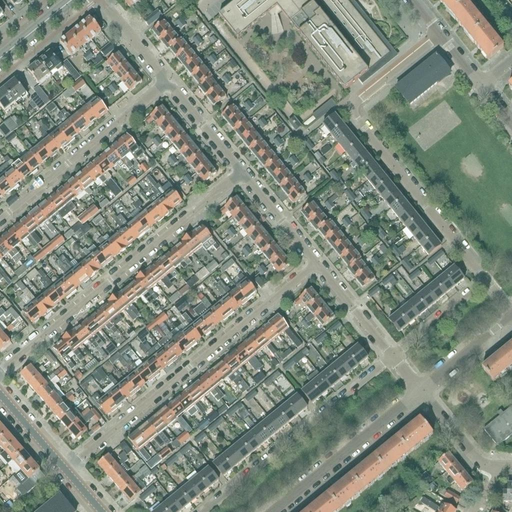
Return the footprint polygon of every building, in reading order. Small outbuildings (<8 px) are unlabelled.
[(238,0),(219,15),(238,39),(277,7),(345,91),(358,80),(361,84),(377,71),(374,68),(390,54),(377,37),(378,35),(349,0),(238,0)] [(438,0),(451,15),(466,2),(464,0),(438,0)] [(469,38),(485,25),(466,2),(451,15),(469,38)] [(159,19),(162,16),(158,11),(154,14),(159,19)] [(148,27),(159,19),(154,14),(144,22),(148,27)] [(91,41),(101,33),(90,19),(80,27),(91,41)] [(160,42),(172,31),(164,22),(152,32),(160,42)] [(488,61),(504,48),(485,25),(469,38),(488,61)] [(81,49),(91,41),(80,27),(70,35),(81,49)] [(180,41),(172,32),(172,31),(160,42),(168,51),(169,50),(180,41)] [(71,57),(81,49),(70,35),(60,43),(66,51),(66,53),(68,56),(70,56),(71,57)] [(177,59),(189,49),(181,39),(180,41),(169,50),(177,59)] [(200,40),(195,44),(198,47),(205,42),(202,39),(200,40)] [(105,57),(115,49),(111,44),(101,52),(105,57)] [(197,59),(197,58),(189,49),(177,59),(185,69),(197,59)] [(55,59),(50,53),(39,62),(52,76),(58,71),(59,73),(62,70),(61,69),(62,68),(61,66),(62,65),(75,82),(81,78),(67,61),(63,64),(57,57),(55,59)] [(115,74),(127,64),(119,54),(107,64),(115,74)] [(215,59),(211,63),(213,66),(224,56),(222,54),(215,59)] [(96,67),(104,61),(99,56),(95,59),(96,60),(93,63),(96,67)] [(396,89),(404,99),(409,106),(450,73),(437,56),(396,89)] [(192,78),(205,68),(197,59),(185,69),(192,78)] [(40,86),(52,76),(39,62),(28,71),(40,86)] [(122,83),(134,73),(127,64),(115,74),(122,83)] [(211,79),(212,77),(205,68),(192,78),(200,87),(211,78),(211,79)] [(130,93),(142,83),(134,73),(122,83),(130,93)] [(219,88),(211,79),(211,78),(200,87),(198,88),(206,98),(219,88)] [(23,100),(28,96),(15,80),(14,81),(4,89),(16,103),(21,98),(23,100)] [(81,80),(71,88),(76,93),(85,85),(81,80)] [(220,90),(224,87),(222,85),(219,88),(206,98),(214,107),(226,98),(220,90)] [(34,90),(46,105),(51,102),(38,86),(34,90)] [(66,101),(76,93),(71,88),(62,96),(66,101)] [(10,108),(16,103),(4,89),(0,92),(0,106),(6,113),(11,109),(10,108)] [(40,111),(46,106),(37,95),(31,100),(33,102),(37,108),(40,111)] [(98,120),(108,112),(97,99),(87,107),(98,120)] [(98,120),(87,107),(83,102),(79,105),(83,110),(78,115),(89,128),(93,124),(93,123),(97,119),(98,120)] [(49,114),(56,108),(52,103),(45,109),(49,114)] [(240,115),(240,114),(234,106),(222,116),(228,124),(240,115)] [(158,127),(170,117),(162,107),(145,121),(149,125),(153,121),(158,127)] [(68,115),(67,115),(63,111),(60,113),(78,135),(83,131),(84,132),(89,128),(78,115),(72,119),(68,115)] [(78,135),(60,113),(61,115),(57,118),(60,122),(55,126),(59,130),(70,144),(75,140),(74,139),(78,135)] [(235,132),(247,122),(240,115),(228,124),(235,132)] [(331,135),(343,125),(335,115),(323,126),(331,135)] [(287,122),(296,131),(302,126),(294,116),(287,122)] [(4,124),(12,133),(18,129),(15,125),(19,122),(14,117),(11,120),(10,119),(4,124)] [(166,136),(178,126),(170,117),(158,127),(166,136)] [(45,133),(48,131),(41,122),(38,124),(42,128),(45,133)] [(255,132),(254,132),(247,122),(235,132),(242,142),(255,132)] [(6,139),(12,133),(4,124),(0,127),(0,138),(3,136),(6,139)] [(338,144),(351,134),(343,125),(331,135),(338,144)] [(173,146),(186,136),(178,126),(166,136),(173,146)] [(65,147),(70,144),(59,130),(49,138),(60,150),(64,146),(65,147)] [(283,136),(289,143),(295,138),(290,131),(283,136)] [(250,151),(262,141),(255,132),(242,142),(250,151)] [(346,154),(358,144),(351,134),(338,144),(346,154)] [(133,139),(131,140),(126,135),(119,141),(120,142),(130,154),(136,161),(145,154),(133,139)] [(181,155),(193,145),(186,136),(173,146),(181,155)] [(55,154),(60,150),(49,138),(40,146),(51,159),(56,155),(55,154)] [(306,139),(303,142),(311,151),(314,149),(306,139)] [(160,141),(155,145),(155,146),(151,149),(154,152),(158,149),(163,144),(160,141)] [(258,160),(270,150),(262,141),(250,151),(258,160)] [(30,146),(29,146),(26,142),(23,144),(26,149),(30,153),(41,166),(45,162),(46,163),(51,159),(40,146),(34,151),(30,146)] [(129,171),(132,169),(134,167),(126,158),(130,154),(120,142),(111,149),(121,162),(125,167),(129,171)] [(353,163),(366,153),(358,144),(346,154),(353,163)] [(189,164),(201,155),(193,145),(181,155),(189,164)] [(121,162),(111,149),(107,153),(106,152),(101,156),(112,169),(121,162)] [(277,160),(270,150),(258,160),(265,170),(277,160)] [(36,170),(41,166),(30,153),(21,161),(32,174),(37,171),(36,170)] [(361,173),(373,163),(366,153),(353,163),(361,173)] [(197,174),(209,164),(201,155),(189,164),(197,174)] [(107,173),(112,169),(101,156),(97,160),(93,164),(119,196),(122,193),(110,179),(111,178),(107,173)] [(13,162),(11,161),(7,157),(4,160),(8,164),(12,169),(22,181),(26,177),(27,178),(32,174),(21,161),(16,166),(13,162)] [(273,179),(285,169),(277,160),(265,170),(273,179)] [(368,182),(381,172),(373,163),(361,173),(368,182)] [(116,198),(119,196),(93,164),(88,168),(88,167),(83,171),(94,184),(99,180),(103,184),(104,184),(116,198)] [(204,183),(216,173),(209,164),(197,174),(204,183)] [(145,173),(149,171),(144,165),(140,167),(145,173)] [(17,185),(22,181),(12,169),(2,177),(13,190),(18,186),(17,185)] [(280,189),(293,179),(285,169),(273,179),(280,189)] [(88,189),(94,184),(83,171),(78,175),(79,175),(74,179),(85,192),(89,196),(92,194),(88,189)] [(376,191),(388,181),(381,172),(368,182),(376,191)] [(13,190),(2,177),(0,178),(0,192),(3,197),(8,193),(9,194),(13,190)] [(130,187),(137,181),(133,177),(126,183),(130,187)] [(76,199),(85,192),(74,179),(70,183),(69,182),(65,186),(76,199)] [(287,197),(299,187),(293,179),(280,189),(287,197)] [(383,200),(396,190),(388,181),(376,191),(383,200)] [(158,193),(154,189),(149,182),(146,185),(155,196),(158,193)] [(72,213),(77,209),(72,202),(76,199),(65,186),(60,190),(61,190),(56,194),(72,213)] [(172,190),(165,195),(157,186),(154,189),(158,193),(162,198),(173,211),(172,210),(181,202),(172,190)] [(294,204),(306,195),(299,187),(287,197),(294,204)] [(184,196),(187,193),(183,188),(179,190),(184,196)] [(391,210),(403,200),(396,190),(383,200),(391,210)] [(72,213),(56,194),(52,198),(51,197),(46,201),(57,214),(62,220),(69,215),(75,223),(78,221),(78,220),(72,213)] [(95,194),(89,197),(94,205),(99,202),(95,194)] [(164,219),(173,211),(162,198),(153,205),(164,219)] [(233,218),(245,208),(237,198),(220,212),(223,216),(228,212),(233,218)] [(102,209),(109,203),(107,200),(100,205),(100,207),(102,209)] [(399,219),(411,209),(403,200),(391,210),(399,219)] [(52,226),(56,222),(52,218),(57,214),(46,201),(42,205),(38,209),(48,222),(52,226)] [(332,204),(327,208),(330,211),(339,204),(336,201),(332,204)] [(309,223),(321,213),(313,204),(301,214),(309,223)] [(159,223),(164,219),(153,205),(143,213),(153,225),(158,222),(159,223)] [(93,206),(86,212),(92,218),(99,212),(93,206)] [(121,223),(124,221),(112,206),(109,209),(117,219),(121,223)] [(240,227),(252,217),(245,208),(233,218),(240,227)] [(52,226),(48,222),(38,209),(33,213),(33,212),(28,216),(39,229),(45,224),(53,233),(56,231),(52,226)] [(406,228),(418,218),(411,209),(399,219),(406,228)] [(149,229),(153,225),(143,213),(134,221),(145,234),(150,230),(149,229)] [(329,223),(329,222),(321,213),(309,223),(317,233),(318,232),(318,231),(329,223)] [(80,223),(82,226),(90,220),(85,214),(78,220),(78,221),(80,223)] [(37,246),(42,243),(34,233),(39,229),(28,216),(23,220),(24,220),(19,224),(34,241),(37,246)] [(101,217),(93,223),(97,228),(105,222),(101,217)] [(248,237),(260,227),(252,217),(240,227),(248,237)] [(414,238),(426,228),(418,218),(406,228),(414,238)] [(135,240),(125,228),(121,223),(117,219),(114,222),(121,231),(116,236),(127,249),(131,245),(131,244),(135,240)] [(140,238),(145,234),(134,221),(125,228),(135,240),(139,237),(140,238)] [(338,231),(330,221),(329,222),(329,223),(318,231),(318,232),(326,241),(338,231)] [(74,235),(80,230),(83,227),(82,226),(80,223),(71,231),(74,235)] [(37,246),(34,241),(19,224),(15,228),(14,227),(10,231),(21,244),(27,239),(38,253),(41,251),(37,246)] [(80,230),(85,236),(91,231),(87,225),(83,227),(80,230)] [(212,240),(202,227),(197,231),(196,230),(191,234),(202,247),(206,252),(212,247),(216,251),(219,249),(212,240)] [(255,246),(268,236),(260,227),(248,237),(255,246)] [(421,247),(434,237),(426,228),(414,238),(421,247)] [(79,241),(85,236),(80,230),(74,235),(79,241)] [(15,249),(21,244),(10,231),(5,235),(6,235),(1,239),(19,261),(23,258),(15,249)] [(67,241),(74,235),(71,231),(64,236),(67,241)] [(344,235),(343,236),(338,231),(326,241),(334,250),(346,240),(344,239),(346,237),(344,235)] [(106,243),(102,239),(99,234),(96,237),(99,241),(98,242),(102,247),(97,251),(108,264),(113,260),(112,259),(116,256),(117,257),(106,243)] [(206,252),(202,247),(191,234),(182,241),(193,255),(199,250),(203,255),(207,259),(206,259),(209,263),(213,260),(206,252)] [(117,257),(127,249),(116,236),(106,243),(117,257)] [(263,255),(275,245),(268,236),(255,246),(263,255)] [(429,257),(441,246),(434,237),(421,247),(429,257)] [(16,264),(19,261),(1,239),(0,240),(0,256),(2,259),(8,254),(16,264)] [(52,244),(55,248),(55,249),(62,243),(58,239),(52,244)] [(341,259),(353,250),(346,240),(334,250),(341,259)] [(188,259),(193,255),(182,241),(177,245),(178,246),(174,250),(188,267),(191,264),(188,259)] [(55,248),(52,244),(51,244),(42,251),(46,256),(55,248)] [(271,265),(283,255),(275,245),(263,255),(271,265)] [(88,258),(84,254),(80,249),(77,252),(81,256),(80,257),(84,262),(79,266),(89,279),(99,272),(98,271),(88,258)] [(184,270),(188,267),(174,250),(169,253),(168,252),(164,256),(175,270),(180,266),(184,270)] [(360,260),(361,259),(353,250),(341,259),(349,269),(360,260)] [(46,256),(42,251),(41,251),(32,258),(37,264),(46,256)] [(108,264),(97,251),(91,256),(87,251),(84,254),(88,258),(98,271),(102,267),(103,268),(108,264)] [(432,259),(435,263),(444,255),(441,252),(432,259)] [(223,262),(229,257),(226,253),(220,258),(223,262)] [(279,274),(291,264),(283,255),(271,265),(279,274)] [(0,268),(0,261),(2,259),(0,256),(0,275),(3,279),(9,286),(12,284),(0,268)] [(169,275),(175,270),(164,256),(158,261),(159,262),(155,265),(173,287),(176,284),(172,280),(173,279),(169,275)] [(413,268),(419,263),(414,257),(408,261),(413,268)] [(62,264),(60,262),(58,260),(55,263),(66,276),(60,281),(71,295),(76,290),(75,289),(79,286),(62,264)] [(79,266),(74,270),(67,260),(62,264),(79,286),(84,282),(84,283),(89,279),(79,266)] [(224,274),(235,264),(232,260),(220,269),(224,274)] [(355,280),(367,270),(360,260),(349,269),(347,270),(355,280)] [(409,272),(413,269),(405,260),(401,263),(409,272)] [(205,269),(209,274),(218,266),(214,262),(205,269)] [(176,291),(173,287),(155,265),(151,269),(150,267),(145,272),(156,285),(162,281),(166,285),(173,293),(176,291)] [(24,266),(14,274),(15,275),(18,279),(31,268),(29,266),(27,266),(25,267),(24,266)] [(464,279),(457,271),(454,267),(445,275),(455,287),(464,279)] [(199,282),(209,274),(205,269),(196,277),(199,282)] [(30,282),(39,275),(35,270),(26,277),(30,282)] [(363,289),(375,279),(367,270),(355,280),(363,289)] [(60,281),(54,286),(41,271),(38,273),(43,280),(47,284),(51,289),(61,301),(65,298),(66,299),(71,295),(60,281)] [(150,290),(156,285),(145,272),(136,279),(137,280),(159,308),(162,312),(166,309),(150,290)] [(247,302),(252,298),(251,297),(256,293),(241,275),(237,279),(242,284),(236,289),(247,302)] [(446,295),(455,287),(445,275),(435,282),(446,295)] [(191,289),(199,282),(196,277),(187,284),(188,285),(191,289)] [(261,289),(265,286),(258,278),(254,281),(261,289)] [(156,311),(159,308),(137,280),(132,284),(132,283),(126,287),(138,300),(144,295),(156,311)] [(36,301),(20,282),(16,285),(17,285),(20,289),(25,295),(28,299),(32,304),(42,316),(43,318),(52,310),(41,296),(36,301)] [(436,302),(446,295),(435,282),(426,290),(436,302)] [(178,293),(181,297),(191,289),(188,285),(178,293)] [(227,289),(226,289),(223,285),(219,287),(232,302),(237,309),(241,305),(242,306),(247,302),(236,289),(231,293),(227,289)] [(128,308),(138,300),(126,287),(122,291),(122,292),(118,295),(118,294),(117,294),(128,308)] [(237,309),(232,302),(219,287),(216,290),(220,294),(220,295),(224,299),(218,304),(229,317),(233,313),(233,312),(237,309)] [(370,298),(380,291),(377,287),(368,295),(370,298)] [(57,305),(61,301),(51,289),(41,296),(52,310),(57,306),(57,305)] [(307,309),(319,299),(311,289),(294,303),(298,307),(302,303),(307,309)] [(427,310),(436,302),(426,290),(417,298),(427,310)] [(181,297),(178,293),(169,300),(172,305),(181,297)] [(137,319),(132,312),(128,308),(117,294),(108,302),(119,316),(124,312),(133,322),(137,319)] [(218,304),(212,309),(202,296),(198,300),(201,303),(204,307),(208,312),(215,320),(218,324),(223,320),(224,321),(229,317),(218,304)] [(189,306),(193,303),(189,297),(185,300),(189,306)] [(418,318),(427,310),(417,298),(408,305),(418,318)] [(304,327),(309,324),(315,318),(327,308),(319,299),(307,309),(312,315),(302,324),(304,327)] [(110,323),(119,316),(108,302),(103,306),(104,307),(100,311),(108,320),(110,323)] [(37,320),(42,316),(32,304),(23,312),(33,324),(37,320)] [(408,325),(418,318),(408,305),(398,313),(404,320),(408,325)] [(200,339),(182,318),(179,314),(174,308),(171,311),(187,330),(180,335),(191,348),(196,344),(195,343),(200,339)] [(322,328),(335,318),(327,308),(315,318),(322,328)] [(20,318),(14,312),(12,309),(11,310),(0,319),(0,335),(2,333),(0,331),(0,325),(0,324),(10,315),(16,322),(20,318)] [(110,323),(108,320),(100,311),(95,314),(95,313),(90,317),(101,330),(105,327),(109,331),(110,330),(114,335),(117,332),(114,328),(110,323)] [(218,324),(215,320),(208,312),(199,319),(210,333),(215,329),(214,328),(218,324)] [(408,325),(404,320),(398,313),(389,321),(393,327),(399,333),(408,325)] [(163,314),(154,322),(157,326),(158,326),(167,319),(163,314)] [(193,325),(189,320),(185,315),(182,318),(200,339),(204,336),(205,337),(210,333),(199,319),(193,325)] [(95,343),(98,340),(99,340),(95,335),(101,330),(90,317),(85,321),(85,322),(81,326),(91,338),(95,343)] [(302,346),(281,320),(278,317),(273,320),(272,319),(267,323),(279,337),(284,333),(297,350),(302,346)] [(9,333),(22,321),(20,318),(16,322),(6,330),(9,333)] [(152,330),(157,326),(154,322),(149,326),(152,330)] [(269,345),(279,337),(267,323),(263,327),(263,328),(259,332),(269,345)] [(331,334),(341,326),(338,323),(329,331),(331,334)] [(102,351),(99,347),(95,343),(91,338),(81,326),(77,329),(76,328),(71,332),(82,346),(88,341),(92,346),(92,345),(104,360),(107,357),(102,351)] [(130,339),(132,338),(133,337),(135,335),(131,330),(127,333),(127,334),(126,334),(130,339)] [(176,330),(170,334),(167,330),(164,333),(181,355),(186,351),(186,352),(191,348),(180,335),(176,330)] [(76,350),(82,346),(71,332),(62,340),(73,353),(80,362),(84,359),(76,350)] [(269,345),(259,332),(255,336),(254,335),(249,339),(260,352),(266,347),(278,362),(281,360),(280,358),(269,345)] [(0,351),(10,343),(2,333),(0,335),(0,351)] [(177,358),(181,355),(164,333),(160,336),(168,345),(162,350),(173,363),(178,359),(177,358)] [(254,365),(258,362),(254,357),(260,352),(249,339),(244,343),(245,344),(240,347),(254,365)] [(67,358),(73,353),(62,340),(57,344),(58,345),(53,349),(63,361),(71,370),(74,367),(67,358)] [(152,350),(148,346),(145,342),(142,345),(145,348),(163,370),(167,366),(168,367),(173,363),(162,350),(158,345),(152,350)] [(163,370),(145,348),(142,345),(139,348),(145,355),(145,356),(149,361),(143,365),(154,379),(159,374),(158,373),(163,370)] [(368,358),(361,350),(358,346),(348,354),(358,366),(368,358)] [(493,383),(511,367),(511,348),(510,346),(482,369),(493,383)] [(254,365),(240,347),(236,351),(235,350),(230,354),(241,368),(248,363),(255,372),(258,369),(254,365)] [(122,359),(130,353),(126,348),(118,354),(122,359)] [(283,361),(292,354),(289,350),(280,358),(281,360),(283,361)] [(52,366),(57,362),(49,352),(44,356),(52,366)] [(118,354),(109,362),(113,366),(119,361),(122,359),(118,354)] [(244,390),(247,387),(243,382),(236,373),(241,368),(230,354),(225,358),(226,359),(222,363),(232,375),(236,380),(240,385),(244,390)] [(349,374),(358,366),(348,354),(339,362),(349,374)] [(97,355),(87,364),(92,369),(102,361),(97,355)] [(134,365),(133,365),(129,361),(126,364),(130,368),(144,385),(148,382),(149,383),(154,379),(143,365),(138,370),(134,365)] [(285,372),(294,365),(292,361),(282,369),(285,372)] [(340,382),(349,374),(339,362),(329,369),(340,382)] [(232,375),(222,363),(217,366),(217,365),(212,369),(223,383),(232,375)] [(43,367),(36,373),(31,367),(21,376),(29,385),(39,377),(46,371),(43,367)] [(37,394),(64,371),(61,367),(49,378),(48,377),(43,381),(39,377),(29,385),(37,394)] [(135,394),(140,390),(140,389),(144,385),(130,368),(127,370),(126,371),(130,376),(125,381),(135,394)] [(217,388),(223,383),(212,369),(207,373),(208,374),(203,378),(221,400),(224,397),(217,388)] [(330,389),(340,382),(329,369),(320,377),(330,389)] [(99,384),(106,377),(101,370),(93,377),(99,384)] [(54,385),(67,374),(64,371),(37,394),(45,404),(55,395),(50,389),(55,386),(54,385)] [(79,381),(83,377),(78,372),(74,376),(79,381)] [(269,379),(272,383),(281,376),(278,372),(269,379)] [(125,381),(119,386),(111,376),(108,379),(111,384),(115,388),(125,400),(130,397),(130,398),(135,394),(125,381)] [(87,386),(94,381),(90,377),(84,382),(87,386)] [(321,397),(330,389),(320,377),(311,384),(321,397)] [(218,402),(221,400),(203,378),(199,381),(198,380),(193,385),(204,398),(210,393),(218,402)] [(266,388),(272,383),(269,379),(264,384),(266,388)] [(244,390),(240,385),(236,380),(233,382),(243,395),(246,392),(244,390)] [(312,405),(321,397),(311,384),(301,392),(312,405)] [(202,415),(206,412),(198,403),(204,398),(193,385),(188,389),(189,390),(185,393),(195,406),(202,415)] [(121,404),(125,400),(115,388),(106,396),(117,409),(122,405),(121,404)] [(53,413),(63,404),(67,400),(72,396),(69,393),(65,397),(64,396),(60,400),(55,395),(45,404),(53,413)] [(186,413),(195,406),(185,393),(180,397),(179,396),(174,400),(186,413)] [(112,413),(117,409),(106,396),(97,404),(107,416),(111,412),(112,413)] [(298,416),(307,408),(297,396),(287,404),(298,416)] [(176,421),(186,413),(174,400),(170,404),(170,405),(166,408),(176,421)] [(61,422),(71,413),(63,404),(53,413),(61,422)] [(288,424),(298,416),(287,404),(278,411),(288,424)] [(228,409),(227,407),(226,406),(217,413),(219,417),(228,409)] [(498,447),(511,435),(511,406),(503,414),(501,411),(497,414),(500,417),(484,430),(498,447)] [(167,429),(176,421),(166,408),(162,412),(161,411),(156,415),(167,429)] [(79,422),(88,415),(85,412),(81,416),(76,410),(71,413),(61,422),(69,431),(79,422)] [(97,423),(102,419),(94,410),(88,415),(79,422),(69,431),(77,441),(87,432),(83,427),(93,419),(97,423)] [(279,431),(288,424),(278,411),(269,419),(279,431)] [(216,412),(207,420),(210,423),(210,424),(219,417),(217,413),(216,412)] [(158,436),(167,429),(156,415),(151,419),(152,420),(147,424),(158,436)] [(212,426),(215,429),(225,421),(223,417),(212,426)] [(270,439),(279,431),(269,419),(259,427),(270,439)] [(409,454),(433,435),(420,419),(397,438),(409,454)] [(207,420),(201,424),(204,428),(210,423),(207,420)] [(190,431),(183,423),(180,426),(184,430),(187,434),(190,431)] [(166,446),(161,441),(158,436),(147,424),(143,427),(142,426),(137,430),(148,444),(154,439),(162,449),(163,450),(166,448),(166,447),(166,446)] [(206,437),(215,429),(212,426),(203,433),(206,437)] [(260,447),(270,439),(259,427),(250,434),(260,447)] [(142,449),(148,444),(137,430),(132,434),(133,435),(128,439),(147,462),(148,463),(151,460),(150,459),(151,459),(142,449)] [(5,452),(16,443),(8,433),(0,440),(0,447),(5,452)] [(196,445),(206,437),(203,433),(194,441),(196,445)] [(251,454),(260,447),(250,434),(241,442),(251,454)] [(170,445),(169,444),(165,438),(161,441),(166,446),(167,447),(170,445)] [(386,473),(409,454),(397,438),(374,457),(386,473)] [(242,462),(251,454),(241,442),(232,449),(242,462)] [(8,465),(24,452),(16,443),(5,452),(0,456),(8,465)] [(121,461),(126,457),(132,452),(124,443),(119,447),(124,453),(119,458),(121,461)] [(182,456),(192,449),(189,445),(179,453),(182,456)] [(162,452),(158,456),(162,461),(172,453),(169,450),(167,448),(162,452)] [(233,470),(242,462),(232,449),(222,457),(232,468),(233,470)] [(21,471),(32,461),(24,452),(8,465),(12,470),(12,471),(14,473),(15,474),(16,474),(21,471)] [(449,454),(438,463),(446,473),(457,464),(449,455),(449,454)] [(106,475),(117,465),(108,456),(98,465),(106,475)] [(233,470),(232,468),(222,457),(213,465),(223,477),(233,470)] [(363,492),(386,473),(374,457),(351,476),(363,492)] [(21,486),(29,480),(40,470),(32,461),(21,471),(16,474),(13,477),(21,486)] [(151,470),(155,467),(150,461),(147,465),(151,470)] [(457,464),(446,473),(450,478),(446,482),(450,486),(454,482),(465,474),(457,464)] [(114,484),(125,475),(117,465),(106,475),(114,484)] [(122,493),(142,476),(149,470),(145,466),(139,472),(139,473),(135,477),(129,479),(125,475),(114,484),(122,493)] [(209,489),(219,481),(208,469),(199,476),(209,489)] [(419,478),(423,482),(428,477),(425,473),(419,478)] [(465,474),(454,482),(462,492),(473,483),(472,483),(465,474)] [(140,483),(144,479),(142,476),(122,493),(130,503),(141,493),(146,489),(140,483)] [(200,497),(209,489),(199,476),(189,484),(200,497)] [(340,511),(363,492),(351,476),(328,495),(340,511)] [(437,487),(433,483),(432,482),(428,485),(429,487),(428,488),(433,491),(437,487)] [(191,504),(200,497),(189,484),(180,492),(191,504)] [(511,511),(511,484),(508,485),(508,493),(503,493),(503,503),(511,503),(511,509),(509,511),(511,511)] [(156,500),(152,494),(149,491),(139,499),(142,502),(148,497),(153,503),(156,500)] [(457,505),(460,499),(448,492),(447,493),(444,491),(440,494),(457,505)] [(181,511),(191,504),(180,492),(171,499),(181,511)] [(74,511),(61,495),(40,511),(74,511)] [(338,511),(340,511),(328,495),(306,511),(338,511)] [(455,511),(442,504),(439,509),(423,499),(422,500),(419,497),(416,499),(420,503),(419,504),(433,511),(455,511)] [(166,511),(180,511),(181,511),(171,499),(162,507),(166,511)] [(416,499),(407,506),(410,509),(411,511),(419,504),(420,503),(416,499)]
